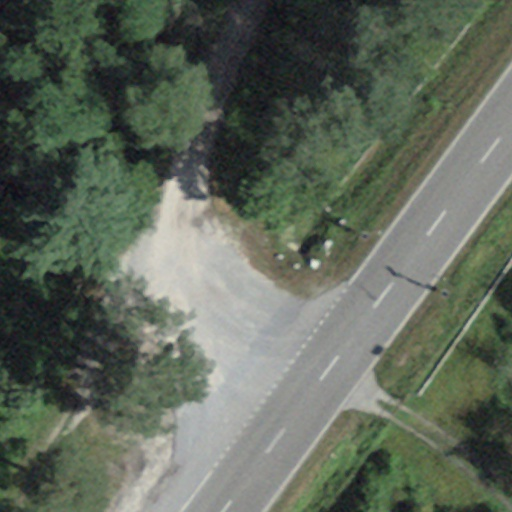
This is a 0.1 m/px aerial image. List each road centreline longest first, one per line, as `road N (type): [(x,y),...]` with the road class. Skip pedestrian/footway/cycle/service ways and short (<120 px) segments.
road 1 (secondary): [(511,122),(223,511)]
road 2 (track): [(175,231),(238,0)]
road 3 (track): [(324,375),(425,432),(511,498)]
road 4 (track): [(324,375),(206,274),(175,231)]
